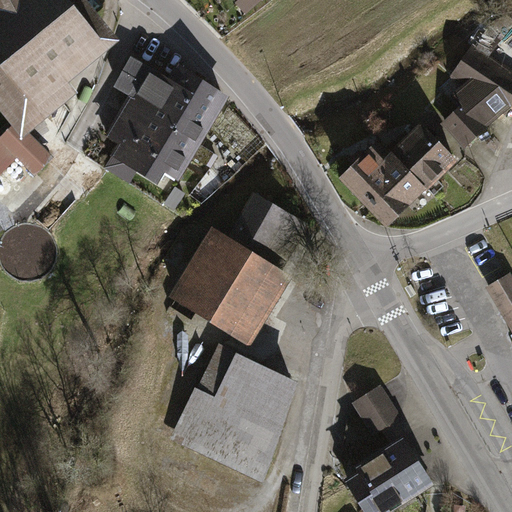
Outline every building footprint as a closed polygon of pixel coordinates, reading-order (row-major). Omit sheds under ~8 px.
[(0,0),(0,109),(13,125),(23,138),(30,132),(80,93),(71,82),(121,40),(89,0),(0,0)] [(511,20),(506,15),(491,27),(511,47),(511,20)] [(443,122),(462,144),(507,104),(511,97),(511,73),(472,46),(452,76),(465,85),(454,94),(463,105),(443,122)] [(129,95),(108,134),(121,142),(114,154),(158,183),(165,171),(180,181),(231,96),(179,60),(169,75),(133,55),(115,86),(129,95)] [(370,146),(343,173),(391,221),(454,159),(418,123),(388,152),(389,153),(383,159),(370,146)] [(23,138),(13,125),(0,136),(0,174),(2,177),(18,161),(36,175),(55,158),(30,132),(23,138)] [(186,193),(175,186),(165,203),(175,209),(186,193)] [(231,234),(213,224),(171,295),(254,349),(295,274),(282,267),(309,223),(255,191),(231,234)] [(511,275),(510,273),(486,287),(490,294),(502,314),(506,321),(510,329),(511,331),(511,275)] [(218,342),(171,439),(264,482),(302,382),(218,342)] [(346,479),(348,478),(369,511),(394,511),(436,485),(399,419),(402,417),(382,385),(354,401),(360,412),(348,419),(340,469),(346,479)] [(165,453),(157,472),(212,498),(221,479),(165,453)]
